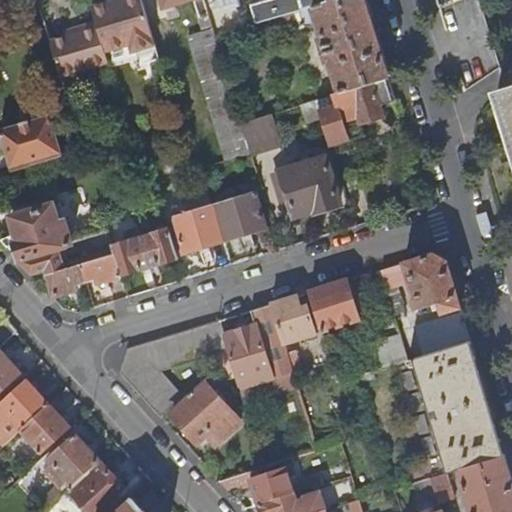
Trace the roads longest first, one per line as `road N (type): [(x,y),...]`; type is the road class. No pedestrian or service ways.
road 1 (residential): [(467,219),(70,344)]
road 2 (residential): [(401,0),(467,219)]
road 3 (residential): [(70,344),(219,511)]
road 4 (residential): [(467,219),(511,376)]
